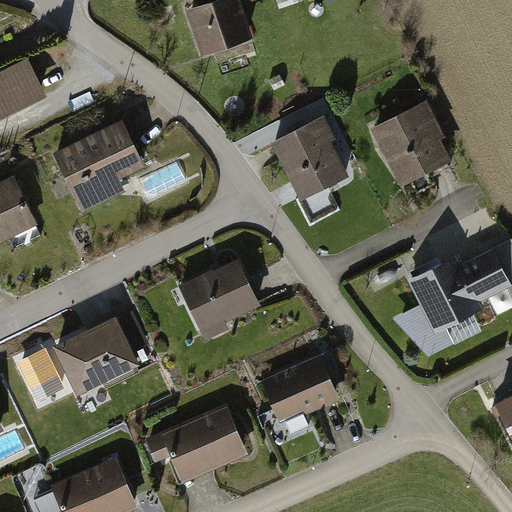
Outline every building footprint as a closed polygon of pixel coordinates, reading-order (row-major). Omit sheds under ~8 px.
[(197,54),(251,39),(240,0),(211,0),(185,7),(197,54)] [(0,116),(46,95),(26,55),(0,67),(0,116)] [(424,104),(369,128),(394,184),(448,159),(424,104)] [(121,118),(50,151),(78,213),(120,194),(114,180),(144,166),(121,118)] [(323,118),(271,142),(299,201),(351,176),(344,163),(354,159),(346,143),(337,148),(323,118)] [(0,181),(0,248),(38,229),(12,175),(0,181)] [(456,251),(406,282),(418,306),(393,319),(428,359),(452,348),(448,330),(486,312),(483,301),(495,296),(502,311),(511,305),(511,242),(510,238),(464,263),(456,251)] [(238,258),(179,288),(204,337),(264,307),(238,258)] [(74,394),(137,366),(114,316),(51,345),(74,394)] [(321,358),(260,383),(278,426),(285,424),(289,433),(309,425),(305,415),(339,401),(321,358)] [(511,390),(492,400),(511,438),(511,390)] [(247,454),(224,406),(146,443),(157,466),(169,460),(181,485),(247,454)] [(125,511),(135,507),(114,459),(46,489),(49,494),(35,500),(40,511),(125,511)]
